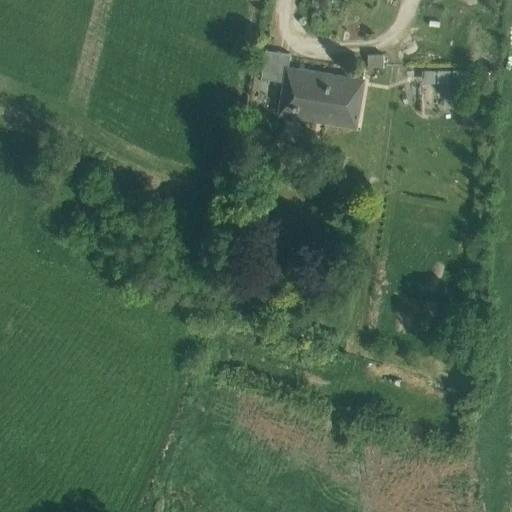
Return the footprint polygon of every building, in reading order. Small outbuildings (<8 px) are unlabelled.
[(291,52),(266,48),(261,76),(285,79),(286,80),(289,65),(291,52)] [(395,62),(395,51),(364,51),(364,62),(395,62)] [(363,78),(289,65),(286,80),(285,79),(280,112),(356,123),(363,78)] [(435,97),(435,79),(446,79),(446,66),(422,66),(422,97),(435,97)] [(450,81),(436,80),(436,98),(449,98),(450,81)]
